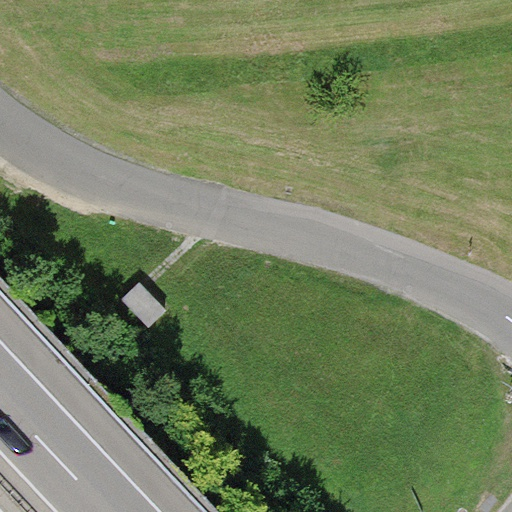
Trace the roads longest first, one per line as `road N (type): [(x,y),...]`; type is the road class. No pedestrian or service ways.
road 1 (unclassified): [(0,121),(80,177),(381,259),(511,319)]
road 2 (motorway): [(106,511),(0,397)]
